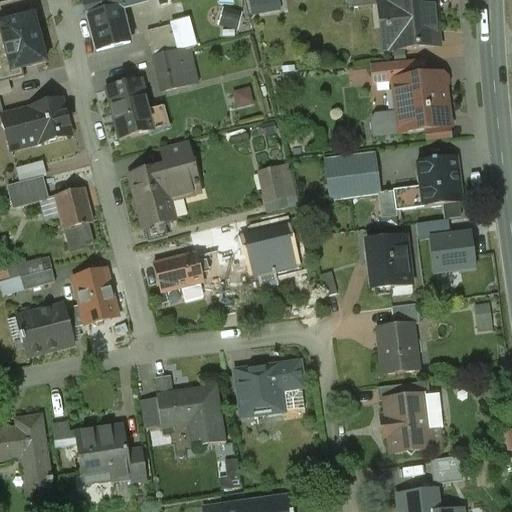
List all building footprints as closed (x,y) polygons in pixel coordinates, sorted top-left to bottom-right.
[(93,0),(97,15),(87,17),(96,54),(130,45),(119,4),(135,0),(93,0)] [(348,0),(350,10),(378,6),(378,4),(377,0),(348,0)] [(433,0),(398,0),(385,1),(385,3),(378,4),(378,6),(382,52),(390,51),(391,53),(439,49),(433,0)] [(224,8),(219,24),(238,30),(243,14),(224,8)] [(38,17),(6,25),(0,27),(0,65),(15,61),(18,71),(50,63),(38,17)] [(179,54),(172,27),(146,34),(153,60),(172,55),(172,56),(179,54)] [(172,55),(153,60),(161,95),(180,90),(172,56),(172,55)] [(423,62),(371,67),(374,86),(394,84),(394,83),(425,79),(423,62)] [(425,79),(394,83),(394,84),(398,115),(394,120),(395,130),(401,135),(426,132),(448,129),(444,91),(447,87),(446,79),(442,76),(425,79)] [(140,83),(106,91),(119,141),(153,132),(140,83)] [(235,91),(237,107),(254,104),(251,88),(235,91)] [(62,103),(30,111),(31,112),(15,116),(20,133),(11,135),(8,141),(11,152),(39,145),(39,146),(71,138),(68,127),(66,119),(62,103)] [(448,129),(426,132),(428,144),(450,141),(448,129)] [(186,144),(160,151),(165,169),(191,162),(186,144)] [(374,156),(325,163),(330,203),(379,196),(374,156)] [(455,159),(432,163),(432,164),(418,165),(421,190),(424,210),(461,205),(455,159)] [(165,169),(129,178),(142,231),(164,226),(158,205),(200,195),(191,162),(165,169)] [(285,199),(279,170),(271,172),(275,190),(263,192),(266,204),(285,199)] [(42,181),(7,190),(13,211),(48,202),(42,181)] [(421,190),(393,193),(396,213),(424,210),(421,190)] [(83,191),(54,199),(63,233),(88,226),(92,225),(83,191)] [(430,241),(450,239),(448,223),(416,227),(418,243),(430,241)] [(88,226),(63,233),(68,252),(93,246),(88,226)] [(450,239),(430,241),(435,277),(475,271),(470,236),(450,239)] [(238,237),(214,243),(216,254),(220,267),(244,261),(238,237)] [(405,238),(365,243),(367,255),(365,255),(367,266),(368,266),(371,293),(394,290),(393,282),(410,280),(405,238)] [(196,256),(152,267),(160,296),(204,285),(200,272),(220,267),(216,254),(197,259),(196,256)] [(51,271),(20,280),(24,293),(55,285),(51,271)] [(105,273),(74,281),(81,308),(64,313),(62,308),(18,320),(22,336),(19,336),(20,339),(19,339),(21,344),(24,344),(28,359),(73,348),(69,332),(116,319),(105,273)] [(331,275),(320,278),(325,299),(336,296),(331,275)] [(491,305),(476,306),(478,332),(493,331),(491,305)] [(416,307),(391,310),(393,328),(412,326),(412,327),(419,326),(416,307)] [(393,328),(375,330),(376,331),(377,331),(380,361),(379,361),(381,378),(418,373),(412,327),(412,326),(393,328)] [(282,368),(248,372),(255,418),(283,414),(280,392),(302,389),(299,364),(282,366),(282,368)] [(248,372),(235,374),(242,419),(255,418),(248,372)] [(169,379),(155,381),(157,398),(172,395),(169,379)] [(403,387),(377,390),(378,404),(386,403),(386,402),(405,400),(403,387)] [(157,398),(156,398),(161,432),(199,426),(203,449),(225,446),(216,389),(172,395),(157,398)] [(405,400),(386,402),(386,403),(390,438),(388,438),(391,456),(428,452),(422,398),(405,400)] [(18,432),(0,434),(0,461),(22,459),(23,466),(21,466),(24,483),(26,482),(29,502),(51,498),(49,483),(53,482),(52,480),(49,480),(39,420),(18,424),(18,432)] [(67,425),(51,428),(54,451),(76,448),(75,436),(74,435),(69,436),(67,425)] [(123,428),(75,436),(76,448),(81,478),(83,486),(113,482),(130,480),(128,470),(129,470),(127,453),(123,428)] [(142,450),(127,453),(129,470),(128,470),(130,480),(131,486),(147,484),(142,450)] [(458,460),(430,464),(433,487),(461,484),(458,460)] [(437,511),(435,497),(425,499),(425,494),(398,497),(399,511),(437,511)] [(290,511),(289,500),(221,510),(221,511),(290,511)]
